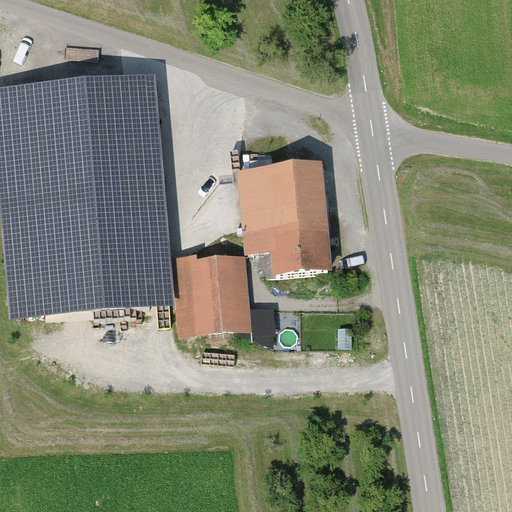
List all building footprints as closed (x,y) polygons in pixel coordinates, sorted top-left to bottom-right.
[(156,90),(126,93),(144,305),(174,303),(156,90)] [(126,93),(1,104),(20,316),(144,305),(126,93)] [(252,175),(273,174),(273,162),(251,164),(252,175)] [(319,170),(243,178),(250,257),(261,256),(263,269),(268,268),(270,281),(329,275),(319,170)] [(233,265),(180,269),(182,308),(200,306),(202,335),(248,332),(247,318),(237,319),(233,265)] [(256,341),(276,340),(275,318),(255,319),(256,341)]
